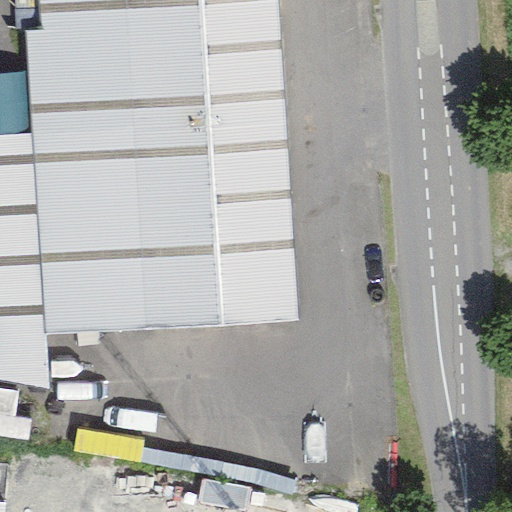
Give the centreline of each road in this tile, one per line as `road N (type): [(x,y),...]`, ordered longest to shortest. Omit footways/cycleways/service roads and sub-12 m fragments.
road 1 (secondary): [(434,0),(466,511)]
road 2 (unknown): [(90,511),(102,500),(135,493),(233,511)]
